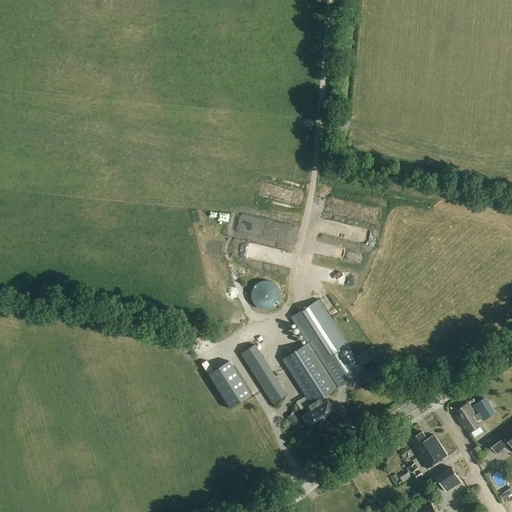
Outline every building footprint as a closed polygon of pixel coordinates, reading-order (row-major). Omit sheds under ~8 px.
[(251,293),(251,295),(251,297),(251,299),(252,301),(253,303),(254,305),(256,306),(258,308),(259,309),(261,309),(263,310),(265,310),(268,310),(270,309),(272,309),(273,308),(275,306),(277,305),(278,303),(279,301),(280,299),(280,297),(280,295),(280,293),(280,291),(279,289),(278,287),(277,285),(275,284),(273,283),(272,282),(270,281),(268,281),(266,280),(263,281),(261,281),(259,282),(258,283),(256,284),(254,286),(253,287),(252,289),(251,291),(251,293)] [(323,402),(321,398),(364,371),(319,299),(291,316),(307,342),(281,359),(310,404),(304,408),(307,413),(302,416),(309,428),(318,423),(320,425),(322,425),(325,423),(325,421),(324,419),(334,413),(326,401),(323,402)] [(271,404),(286,394),(255,344),(240,354),(271,404)] [(374,364),(381,360),(372,346),(366,351),(374,364)] [(235,350),(226,355),(246,397),(255,393),(235,350)] [(457,412),(454,414),(457,418),(461,425),(462,424),(467,433),(480,425),(477,420),(480,418),(482,420),(493,414),(484,399),(473,405),(479,415),(475,417),(467,403),(456,409),(457,412)] [(293,413),(287,417),(293,426),(299,422),(293,413)] [(511,447),(511,420),(486,440),(497,454),(509,444),(511,447)] [(427,437),(422,429),(410,438),(416,447),(414,448),(427,468),(448,455),(434,433),(427,437)] [(479,461),(486,455),(478,446),(471,451),(479,461)] [(412,472),(418,468),(415,463),(408,467),(412,472)] [(446,492),(462,482),(452,467),(437,476),(446,492)] [(417,496),(423,494),(420,488),(414,490),(417,496)] [(427,505),(416,511),(437,511),(433,505),(431,503),(427,505)]
